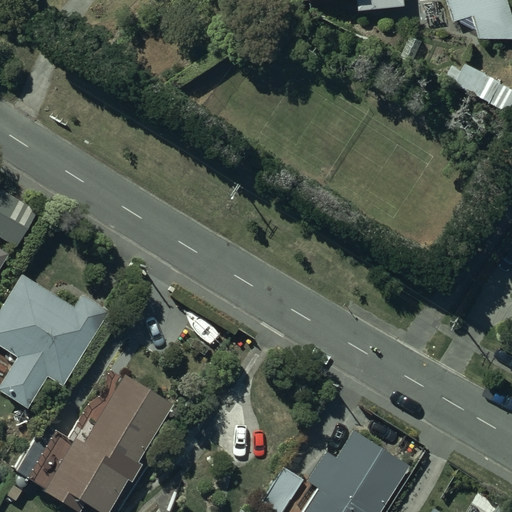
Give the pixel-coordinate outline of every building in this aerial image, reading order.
[(251,0),(251,4),(307,0),(308,9),(359,4),(360,15),(404,13),(403,0),(251,0)] [(511,18),(506,0),(445,0),(453,27),(474,21),(480,42),(511,42),(511,18)] [(453,68),(445,83),(510,117),(511,113),(511,91),(465,67),(462,73),(453,68)] [(34,208),(0,188),(0,233),(15,242),(34,208)] [(0,260),(9,247),(0,241),(0,260)] [(0,302),(0,335),(16,346),(0,371),(0,377),(27,395),(46,365),(62,376),(107,306),(82,290),(74,301),(23,267),(0,302)] [(169,407),(123,378),(81,441),(73,435),(67,444),(42,428),(14,470),(75,508),(81,498),(102,511),(122,478),(128,482),(137,466),(134,464),(169,407)] [(373,511),(410,458),(354,420),(336,447),(326,440),(307,468),(317,474),(294,509),(291,511),(373,511)] [(282,459),(260,494),(279,507),(302,472),(282,459)] [(458,511),(437,499),(429,511),(458,511)]
